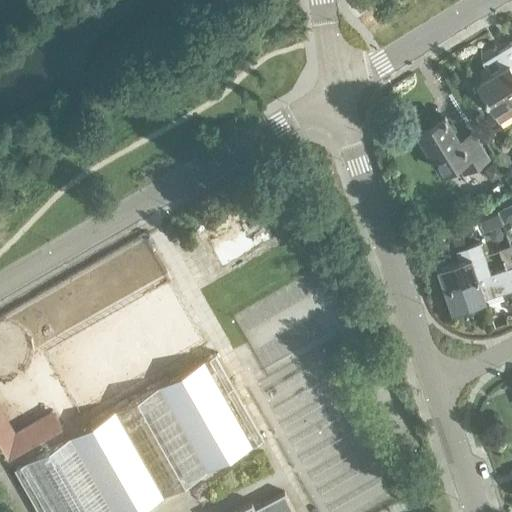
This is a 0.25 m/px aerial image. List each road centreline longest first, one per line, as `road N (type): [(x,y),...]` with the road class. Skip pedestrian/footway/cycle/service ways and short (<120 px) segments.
road 1 (unclassified): [(0,284),(331,89)]
road 2 (tertiary): [(435,388),(331,89)]
road 3 (residential): [(331,89),(481,0)]
road 4 (tertiary): [(475,511),(435,388)]
